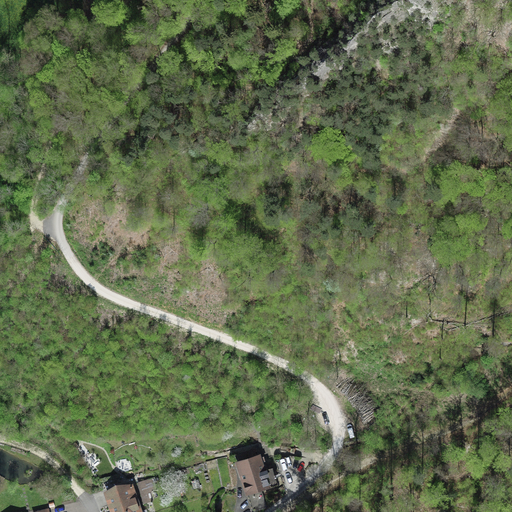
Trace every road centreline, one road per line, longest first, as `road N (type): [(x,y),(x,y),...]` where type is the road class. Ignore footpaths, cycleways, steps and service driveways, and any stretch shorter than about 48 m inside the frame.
road 1 (track): [(511,389),(467,419),(278,508)]
road 2 (track): [(57,229),(36,223),(34,201),(86,0)]
